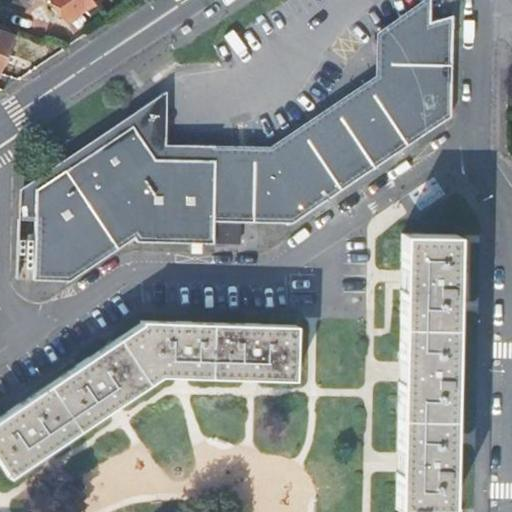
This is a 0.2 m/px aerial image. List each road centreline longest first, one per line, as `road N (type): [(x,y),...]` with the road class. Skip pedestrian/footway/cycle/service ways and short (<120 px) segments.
road 1 (residential): [(474,149),(435,161),(274,271),(138,271),(34,329)]
road 2 (tertiary): [(188,0),(0,125)]
road 3 (residential): [(507,511),(511,298)]
road 4 (residential): [(474,149),(478,1)]
